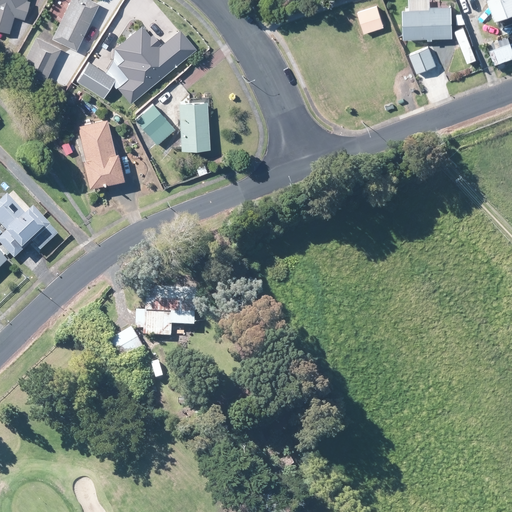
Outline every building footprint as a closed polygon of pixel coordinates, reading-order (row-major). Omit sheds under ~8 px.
[(0,0),(0,26),(12,30),(17,14),(27,17),(32,0),(0,0)] [(102,1),(99,0),(72,0),(55,36),(79,48),(102,1)] [(511,0),(483,0),(486,5),(491,20),(495,18),(498,26),(511,21),(511,0)] [(376,5),(356,12),(363,33),(383,26),(376,5)] [(449,37),(449,11),(448,6),(428,7),(429,10),(407,10),(400,10),(401,38),(404,38),(413,38),(425,38),(430,37),(449,37)] [(131,79),(119,88),(131,103),(196,50),(180,31),(161,47),(142,25),(115,48),(124,59),(118,64),(131,79)] [(63,46),(40,35),(38,34),(23,67),(48,78),(63,46)] [(488,50),(493,64),(511,57),(511,53),(509,43),(488,50)] [(416,73),(417,73),(435,65),(427,47),(408,55),(416,73)] [(118,76),(116,75),(91,60),(80,79),(107,95),(118,76)] [(182,120),(183,125),(184,147),(213,145),(210,100),(190,101),(181,101),(182,120)] [(160,142),(177,127),(176,125),(155,102),(143,113),(138,117),(158,140),(160,142)] [(128,176),(124,158),(122,149),(118,150),(110,116),(81,123),(89,157),(88,157),(94,184),(107,181),(128,176)] [(72,142),(65,148),(70,154),(77,147),(72,142)] [(200,165),(203,173),(209,171),(206,163),(200,165)] [(35,206),(32,208),(26,213),(8,194),(0,202),(0,221),(6,228),(8,230),(0,238),(0,240),(11,252),(16,258),(18,256),(30,244),(52,224),(35,206)] [(0,269),(9,260),(0,250),(0,269)] [(192,288),(159,286),(144,286),(143,310),(133,309),(133,327),(142,327),(141,334),(144,334),(169,335),(169,331),(169,323),(191,324),(192,296),(192,291),(192,288)] [(110,365),(141,348),(128,326),(98,344),(110,365)] [(279,470),(293,464),(282,441),(268,447),(274,459),(279,470)]
